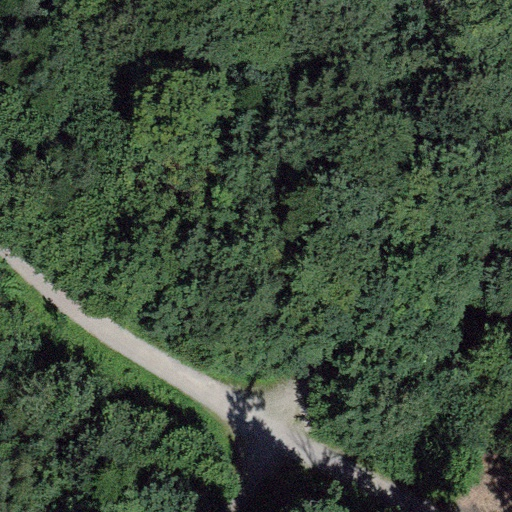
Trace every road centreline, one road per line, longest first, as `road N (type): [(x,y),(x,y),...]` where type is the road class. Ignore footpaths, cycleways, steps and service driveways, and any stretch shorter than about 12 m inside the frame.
road 1 (track): [(274,435),(340,343),(398,225),(475,0)]
road 2 (track): [(0,238),(37,276),(151,358),(274,435)]
road 3 (track): [(274,435),(418,511)]
